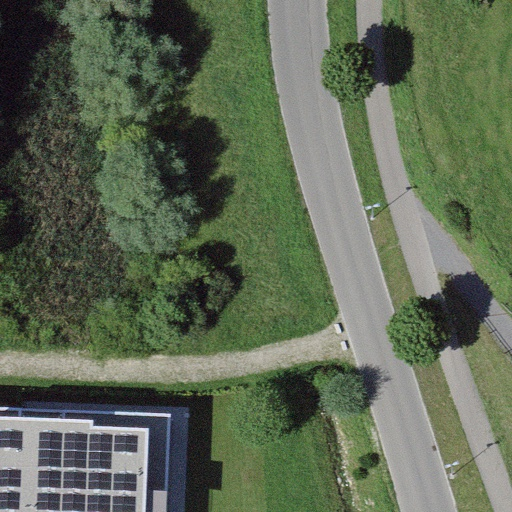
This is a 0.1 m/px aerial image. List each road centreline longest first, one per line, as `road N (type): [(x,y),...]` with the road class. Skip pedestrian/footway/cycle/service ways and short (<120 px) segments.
road 1 (track): [(373,0),(375,72),(393,155),(509,511)]
road 2 (residential): [(297,0),(313,120),(428,511)]
